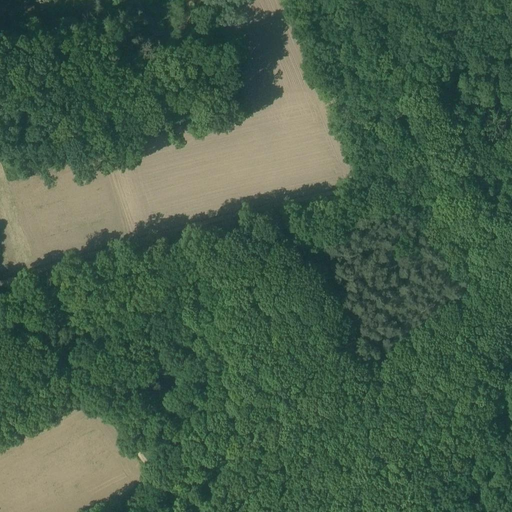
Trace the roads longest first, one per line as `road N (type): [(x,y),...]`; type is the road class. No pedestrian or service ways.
road 1 (track): [(511,151),(4,282)]
road 2 (track): [(182,511),(4,282)]
